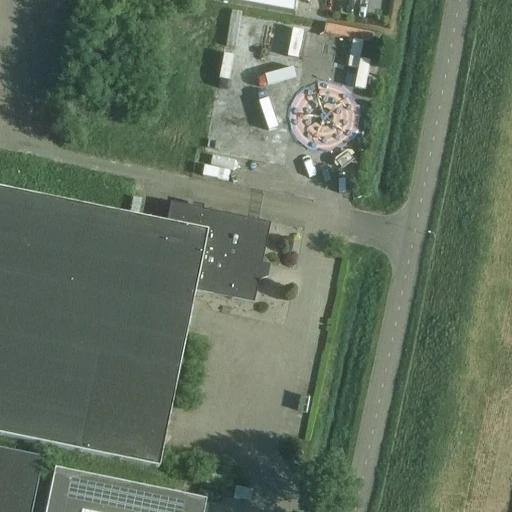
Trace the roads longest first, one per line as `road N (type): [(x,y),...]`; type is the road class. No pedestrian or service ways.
road 1 (tertiary): [(355,511),(412,243)]
road 2 (tertiary): [(412,243),(456,0)]
